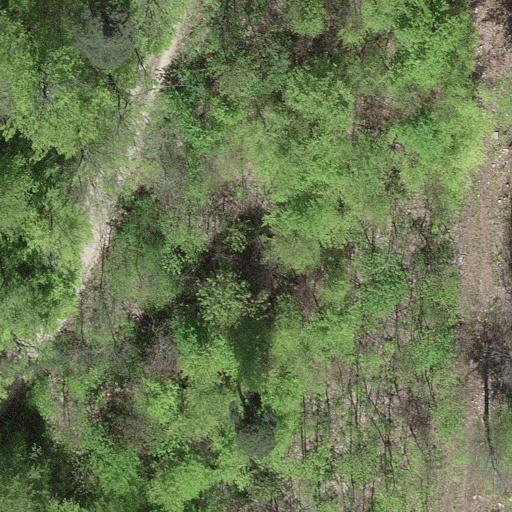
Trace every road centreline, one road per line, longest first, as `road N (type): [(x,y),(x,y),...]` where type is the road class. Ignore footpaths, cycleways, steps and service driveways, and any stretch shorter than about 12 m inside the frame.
road 1 (track): [(456,511),(493,171),(447,0)]
road 2 (track): [(178,0),(95,215),(0,386)]
